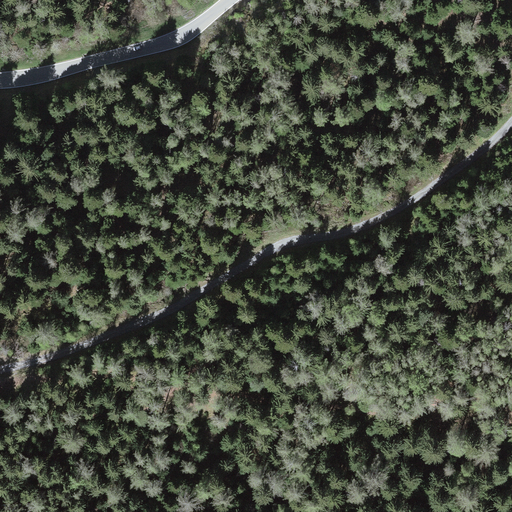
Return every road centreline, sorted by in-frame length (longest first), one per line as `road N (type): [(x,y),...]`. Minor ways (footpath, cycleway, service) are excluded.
road 1 (track): [(0,370),(178,312),(284,245),(369,224),(437,186),(511,124)]
road 2 (tertiary): [(224,0),(182,32),(142,48),(81,69),(0,79)]
